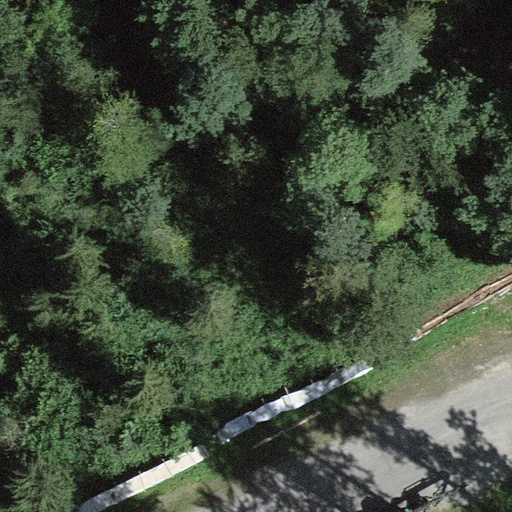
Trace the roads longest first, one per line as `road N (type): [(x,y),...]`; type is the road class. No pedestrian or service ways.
road 1 (track): [(511,408),(303,511)]
road 2 (track): [(511,70),(400,0)]
